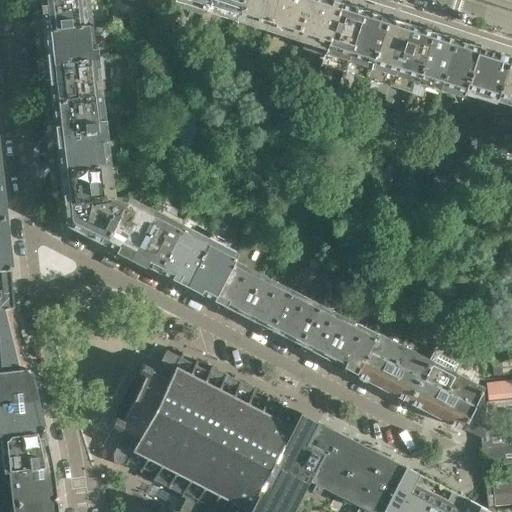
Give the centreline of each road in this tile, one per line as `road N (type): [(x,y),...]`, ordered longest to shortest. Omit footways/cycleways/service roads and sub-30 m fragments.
road 1 (residential): [(398,428),(141,292),(30,256)]
road 2 (residential): [(82,511),(30,256)]
road 3 (residential): [(30,256),(5,0)]
